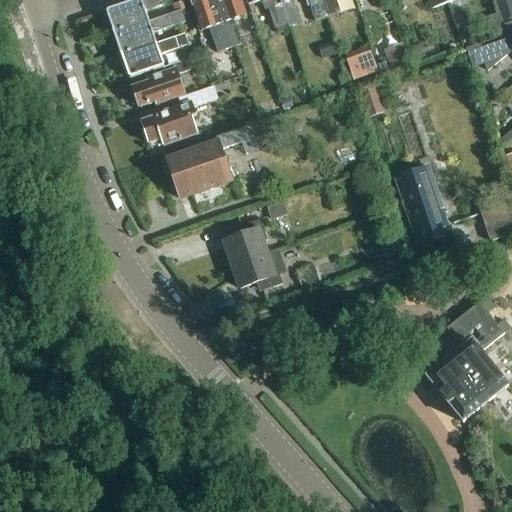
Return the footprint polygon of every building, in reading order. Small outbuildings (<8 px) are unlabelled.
[(109,33),(113,32),(116,33),(122,32),(124,33),(149,24),(145,13),(164,7),(161,0),(143,0),(140,1),(140,2),(129,6),(128,5),(120,8),(119,9),(106,14),(108,18),(104,19),(109,33)] [(232,49),(214,0),(190,0),(201,33),(209,30),(218,54),(232,49)] [(214,0),(232,49),(242,46),(234,22),(246,18),(239,0),(214,0)] [(288,26),(282,6),(278,7),(275,0),(246,0),(249,7),(262,3),(265,12),(268,11),(275,30),(288,26)] [(279,0),(282,6),(288,26),(289,29),(300,25),(295,10),(294,11),(290,0),(279,0)] [(322,0),(308,0),(316,23),(328,18),(328,16),(325,10),(322,0)] [(322,0),(325,10),(328,16),(336,13),(331,0),(322,0)] [(448,5),(446,0),(429,0),(433,10),(448,5)] [(184,5),(174,8),(176,14),(186,10),(184,5)] [(511,10),(499,15),(502,26),(511,22),(511,10)] [(117,56),(121,54),(124,56),(130,53),(133,55),(156,46),(153,36),(185,24),(181,13),(149,24),(124,33),(122,32),(116,33),(113,32),(116,40),(112,41),(117,56)] [(483,21),(490,41),(506,36),(499,16),(483,21)] [(124,56),(121,54),(124,62),(120,64),(125,78),(128,77),(130,81),(164,69),(160,58),(179,51),(188,47),(185,36),(156,46),(133,55),(130,53),(124,56)] [(511,39),(481,51),(480,46),(466,51),(471,66),(484,62),(488,73),(511,52),(511,39)] [(402,47),(390,52),(393,61),(389,62),(393,73),(409,67),(402,47)] [(378,75),(369,49),(344,57),(354,83),(378,75)] [(133,89),(134,91),(132,95),(131,95),(135,106),(136,105),(140,107),(140,109),(155,104),(157,107),(186,97),(178,75),(182,75),(190,73),(187,62),(164,70),(166,74),(147,81),(148,84),(133,89)] [(360,93),(369,120),(385,115),(375,87),(360,93)] [(149,146),(162,141),(164,148),(198,136),(193,120),(197,118),(194,110),(218,101),(214,88),(179,101),(181,108),(164,114),(165,115),(141,124),(149,146)] [(167,162),(181,201),(233,183),(222,152),(242,145),(246,156),(259,151),(251,129),(217,141),(218,145),(206,149),(204,144),(191,149),(193,154),(167,162)] [(446,237),(443,229),(448,228),(428,169),(395,180),(418,247),(446,237)] [(511,205),(482,215),(482,216),(492,244),(511,236),(511,205)] [(224,244),(232,268),(268,255),(264,244),(268,242),(261,221),(241,228),(244,237),(224,244)] [(268,255),(232,268),(240,291),(261,284),(264,293),(283,286),(276,266),(272,267),(268,255)] [(483,309),(489,316),(495,310),(490,303),(483,309)] [(463,351),(427,380),(463,425),(490,403),(509,388),(482,354),(505,336),(498,327),(489,316),(483,309),(480,304),(447,331),(463,351)] [(498,327),(505,336),(511,331),(504,322),(498,327)]
